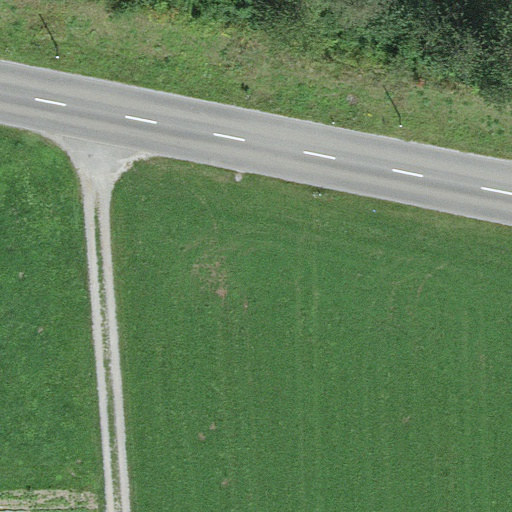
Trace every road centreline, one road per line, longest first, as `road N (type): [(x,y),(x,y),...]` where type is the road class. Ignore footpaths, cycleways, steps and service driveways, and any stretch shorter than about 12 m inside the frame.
road 1 (secondary): [(0,92),(511,192)]
road 2 (track): [(116,511),(87,167),(102,111)]
